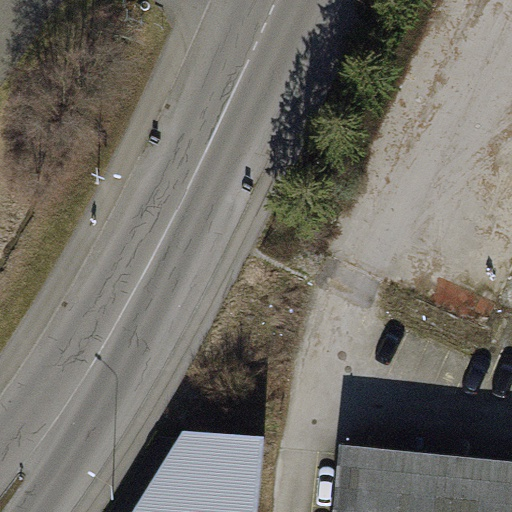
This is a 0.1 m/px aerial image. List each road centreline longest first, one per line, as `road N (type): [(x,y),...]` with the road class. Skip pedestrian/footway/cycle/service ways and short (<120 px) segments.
road 1 (residential): [(0,494),(58,415),(161,243),(275,0)]
road 2 (unknown): [(511,409),(386,395),(349,400),(325,416),(307,445),(292,511)]
